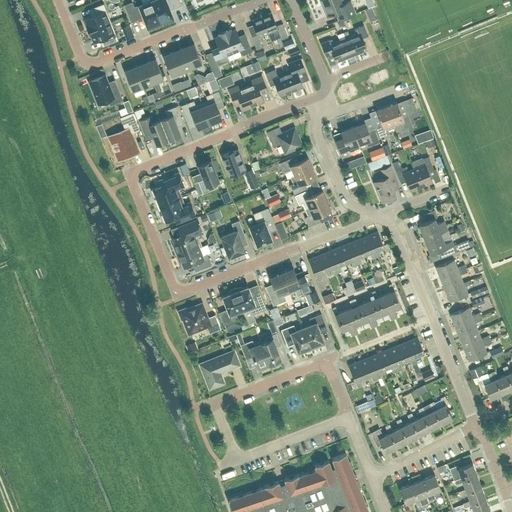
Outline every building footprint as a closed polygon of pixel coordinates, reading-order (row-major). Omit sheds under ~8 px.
[(147,27),(160,22),(151,0),(149,0),(134,6),(132,1),(124,4),(130,21),(138,19),(136,15),(141,13),(147,27)] [(179,0),(151,0),(160,22),(173,17),(170,10),(182,5),(179,0)] [(316,0),(301,0),(305,10),(318,5),(316,0)] [(344,3),(342,0),(335,0),(322,5),(327,17),(338,12),(341,19),(342,19),(355,13),(350,1),(344,3)] [(86,25),(88,30),(110,21),(103,3),(92,7),(95,14),(84,18),(87,25),(86,25)] [(306,10),(311,20),(323,15),(318,5),(306,10)] [(365,10),(369,21),(376,19),(372,8),(365,10)] [(271,12),(261,16),(268,33),(271,41),(281,37),(281,39),(288,36),(282,23),(276,26),(271,12)] [(251,20),(257,33),(251,36),(256,49),(262,47),(258,37),(268,33),(261,16),(251,20)] [(110,21),(88,30),(90,35),(91,35),(93,41),(104,37),(107,44),(118,39),(110,21)] [(347,31),(356,54),(367,50),(362,38),(368,36),(363,24),(353,28),(356,34),(349,36),(347,31)] [(241,56),(252,51),(246,38),(240,40),(235,29),(231,31),(230,29),(224,31),(233,52),(238,50),(241,56)] [(218,65),(229,61),(227,54),(233,52),(224,31),(218,33),(219,35),(214,37),(219,49),(212,52),(218,65)] [(345,38),(339,40),(346,58),(356,54),(347,31),(343,32),(345,38)] [(286,49),(295,46),(292,38),(283,42),(286,49)] [(336,62),(346,58),(339,40),(333,43),(331,39),(321,43),(326,56),(333,54),(336,62)] [(193,43),(183,47),(191,67),(201,62),(193,43)] [(289,57),(300,53),(297,46),(287,50),(289,57)] [(183,47),(173,51),(181,71),(191,67),(183,47)] [(263,50),(255,54),(257,61),(266,57),(263,50)] [(181,71),(173,51),(163,55),(170,75),(181,71)] [(155,58),(145,62),(152,82),(163,78),(155,58)] [(291,71),(284,74),(291,91),(302,86),(297,73),(305,70),(300,58),(288,63),(291,71)] [(251,63),(255,71),(260,68),(257,60),(251,63)] [(145,62),(135,66),(142,86),(152,82),(145,62)] [(142,86),(135,66),(124,71),(132,90),(142,86)] [(275,83),(280,95),(291,91),(284,74),(278,76),(275,69),(265,73),(270,86),(275,83)] [(88,80),(98,104),(107,100),(109,105),(122,100),(114,79),(114,80),(115,83),(110,84),(110,83),(108,82),(104,74),(88,80)] [(252,84),(246,86),(254,106),(264,102),(260,92),(267,90),(262,76),(251,80),(252,84)] [(204,97),(202,92),(194,94),(193,89),(198,87),(198,85),(165,96),(168,103),(195,94),(196,99),(204,97)] [(228,89),(233,103),(239,101),(243,110),(254,106),(246,86),(240,88),(238,85),(228,89)] [(207,100),(201,102),(209,123),(210,123),(221,118),(216,105),(222,103),(223,106),(224,105),(218,90),(205,95),(207,100)] [(195,105),(193,100),(180,105),(185,118),(192,115),(196,124),(197,128),(209,123),(201,102),(195,105)] [(395,131),(402,129),(412,125),(407,113),(402,115),(397,102),(386,106),(394,128),(395,131)] [(166,117),(160,119),(168,139),(180,135),(176,124),(182,122),(183,124),(176,106),(164,111),(166,117)] [(389,134),(388,130),(394,128),(386,106),(376,110),(381,123),(375,125),(380,137),(389,134)] [(108,136),(111,143),(116,141),(123,157),(138,151),(131,132),(138,129),(132,113),(121,117),(125,129),(108,136)] [(160,119),(154,122),(151,115),(139,120),(146,138),(147,138),(146,136),(152,133),(156,144),(168,139),(160,119)] [(365,122),(352,127),(358,144),(366,141),(368,146),(379,142),(374,128),(368,130),(365,122)] [(282,132),(279,126),(266,131),(273,147),(280,143),(285,153),(294,149),(292,145),(300,141),(294,127),(282,132)] [(358,144),(352,127),(340,131),(342,136),(335,139),(341,156),(343,155),(354,151),(352,146),(358,144)] [(409,138),(400,141),(402,148),(411,145),(409,138)] [(423,140),(424,146),(432,145),(430,138),(423,140)] [(237,149),(221,155),(230,176),(245,170),(237,149)] [(428,156),(422,158),(422,157),(410,161),(413,168),(414,168),(421,186),(432,181),(428,172),(434,170),(428,156)] [(292,170),(294,174),(294,175),(312,167),(307,157),(294,162),(292,157),(280,162),(284,173),(292,170)] [(203,178),(198,180),(203,192),(209,190),(214,188),(212,182),(218,179),(210,160),(198,164),(203,178)] [(395,169),(401,183),(406,181),(410,190),(421,186),(414,168),(413,168),(407,171),(405,166),(401,168),(401,167),(398,160),(392,162),(395,169)] [(373,182),(381,202),(396,196),(391,184),(397,182),(390,165),(380,169),(383,177),(373,182)] [(258,169),(260,174),(267,171),(265,166),(258,169)] [(316,177),(312,167),(294,175),(294,174),(290,176),(293,183),(289,184),(294,194),(306,188),(303,183),(316,177)] [(251,170),(245,172),(251,187),(257,185),(251,170)] [(155,196),(159,205),(181,196),(178,188),(183,186),(178,172),(159,180),(161,185),(152,188),(151,190),(153,196),(155,196)] [(299,205),(302,203),(305,209),(326,199),(322,190),(309,195),(307,190),(294,195),(299,205)] [(220,206),(231,202),(227,191),(216,195),(220,206)] [(269,206),(280,201),(276,193),(266,198),(264,199),(267,206),(269,205),(269,206)] [(181,196),(159,205),(162,213),(161,215),(163,221),(165,221),(174,218),(176,223),(195,215),(190,202),(185,204),(181,196)] [(331,210),(326,199),(305,209),(308,216),(304,217),(308,226),(320,221),(318,216),(331,210)] [(448,201),(440,203),(442,210),(450,207),(448,201)] [(249,226),(255,239),(253,240),(256,248),(263,245),(262,243),(271,239),(267,229),(275,226),(268,207),(252,213),(256,223),(249,226)] [(275,222),(290,215),(287,208),(277,212),(278,213),(272,215),(275,222)] [(418,224),(422,234),(445,225),(443,220),(436,223),(434,218),(437,217),(434,210),(423,214),(425,221),(418,224)] [(209,220),(216,218),(214,211),(207,214),(209,220)] [(173,245),(176,253),(201,243),(197,234),(202,232),(197,219),(181,226),(184,235),(182,236),(181,234),(172,238),(174,244),(173,245)] [(221,236),(229,256),(234,254),(235,256),(243,253),(242,250),(244,250),(239,237),(244,235),(238,220),(231,223),(234,231),(221,236)] [(422,234),(426,244),(449,235),(445,225),(422,234)] [(277,231),(280,239),(287,236),(284,229),(277,231)] [(367,235),(376,257),(377,257),(380,255),(378,249),(384,246),(377,231),(367,235)] [(367,235),(357,239),(364,254),(369,252),(372,258),(376,257),(367,235)] [(426,244),(430,254),(437,251),(440,258),(455,252),(452,245),(453,245),(449,235),(426,244)] [(357,239),(348,243),(357,265),(361,263),(358,257),(364,254),(357,239)] [(462,249),(465,248),(470,246),(467,239),(459,242),(462,249)] [(195,262),(198,269),(211,264),(207,253),(201,255),(198,247),(202,246),(201,243),(176,253),(179,261),(181,260),(183,267),(195,262)] [(348,243),(338,247),(344,262),(350,260),(352,266),(357,265),(348,243)] [(338,247),(328,251),(337,273),(341,271),(338,265),(344,262),(338,247)] [(328,251),(318,255),(325,270),(330,268),(333,274),(337,273),(328,251)] [(319,273),(325,270),(318,255),(308,259),(314,274),(315,274),(317,281),(321,279),(319,273)] [(454,259),(435,266),(440,278),(465,267),(464,264),(457,267),(454,259)] [(483,269),(479,262),(471,265),(474,273),(482,270),(483,269)] [(465,267),(440,278),(444,290),(463,282),(460,274),(467,271),(465,267)] [(293,268),(281,272),(289,293),(295,291),(297,295),(310,290),(304,274),(297,277),(295,273),(293,268)] [(289,293),(281,272),(270,277),(272,283),(275,291),(268,293),(272,305),(285,300),(284,295),(289,293)] [(356,291),(364,287),(361,279),(352,283),(356,291)] [(463,282),(444,290),(449,301),(468,294),(464,286),(472,283),(470,279),(463,282)] [(394,309),(401,306),(394,289),(391,283),(388,284),(391,291),(384,294),(394,318),(397,316),(394,309)] [(233,288),(243,312),(250,309),(251,314),(266,308),(261,295),(253,298),(247,285),(241,288),(240,287),(233,288)] [(343,289),(346,295),(355,291),(352,285),(343,289)] [(472,298),(488,291),(486,285),(469,291),(472,298)] [(236,314),(243,312),(233,288),(228,292),(228,293),(222,296),(227,309),(218,312),(223,325),(238,319),(236,314)] [(319,299),(315,290),(308,293),(312,302),(319,299)] [(391,319),(394,318),(384,294),(377,296),(374,290),(371,291),(380,314),(387,311),(391,319)] [(374,317),(380,314),(371,291),(369,292),(371,299),(364,302),(374,326),(377,324),(374,317)] [(331,292),(322,296),(325,304),(334,300),(331,292)] [(472,306),(484,302),(482,296),(470,300),(472,306)] [(355,298),(351,299),(361,322),(368,319),(371,327),(374,326),(364,302),(357,304),(355,298)] [(345,310),(348,318),(354,334),(358,332),(355,325),(361,322),(351,299),(349,300),(352,307),(345,310)] [(304,304),(306,311),(318,308),(317,301),(304,304)] [(206,317),(201,304),(187,309),(186,308),(179,311),(182,319),(183,318),(188,332),(206,325),(209,333),(220,328),(215,314),(206,317)] [(354,334),(348,318),(345,310),(338,312),(335,306),(332,307),(335,314),(341,330),(348,327),(351,335),(354,334)] [(450,314),(454,326),(480,315),(479,311),(471,314),(468,307),(450,314)] [(311,324),(303,327),(310,346),(323,341),(319,330),(326,327),(321,314),(308,318),(311,324)] [(454,326),(459,337),(478,330),(474,322),(482,319),(480,315),(454,326)] [(257,324),(254,317),(246,320),(249,327),(257,324)] [(310,346),(303,327),(295,330),(293,324),(281,329),(286,343),(294,340),(298,351),(310,346)] [(459,337),(463,349),(490,338),(488,335),(481,338),(478,330),(459,337)] [(268,363),(260,341),(253,343),(252,339),(244,342),(239,331),(235,333),(240,344),(245,358),(253,355),(257,367),(260,366),(261,368),(267,366),(266,364),(268,363)] [(267,340),(261,343),(268,363),(271,362),(272,364),(277,362),(277,360),(280,358),(275,347),(280,344),(276,332),(269,335),(266,336),(267,340)] [(417,336),(407,341),(416,363),(420,361),(418,354),(424,352),(417,336)] [(487,353),(484,345),(491,342),(490,338),(463,349),(468,361),(487,353)] [(412,364),(416,363),(407,341),(397,345),(403,360),(410,358),(412,364)] [(401,369),(398,362),(403,360),(397,345),(387,349),(396,371),(401,369)] [(492,358),(503,353),(500,345),(489,350),(492,358)] [(384,368),(390,366),(393,372),(396,371),(387,349),(377,353),(384,368)] [(233,351),(201,364),(210,386),(222,381),(218,371),(237,363),(233,351)] [(381,377),(378,370),(384,368),(377,353),(367,357),(376,379),(381,377)] [(364,376),(370,374),(373,380),(376,379),(367,357),(358,361),(364,376)] [(361,385),(359,378),(364,376),(358,361),(348,365),(354,380),(355,380),(357,386),(361,385)] [(505,374),(498,377),(495,378),(501,393),(511,387),(511,385),(507,373),(509,372),(506,365),(502,367),(505,374)] [(469,369),(472,378),(482,374),(478,366),(469,369)] [(482,374),(480,375),(490,398),(501,393),(495,378),(498,377),(495,370),(492,371),(487,374),(486,372),(482,374)] [(437,408),(434,409),(441,423),(452,417),(445,404),(448,402),(444,395),(440,397),(443,404),(437,408)] [(367,400),(370,407),(376,404),(373,398),(367,400)] [(426,413),(423,415),(430,429),(441,423),(434,409),(437,408),(433,401),(430,402),(429,403),(432,410),(426,413)] [(415,419),(412,421),(419,434),(430,429),(423,415),(426,413),(422,407),(419,408),(418,409),(419,411),(416,413),(418,417),(415,419)] [(359,413),(360,422),(368,421),(366,411),(359,413)] [(404,425),(401,426),(408,440),(419,434),(412,421),(415,419),(411,412),(408,414),(407,414),(408,417),(410,421),(407,423),(404,425)] [(393,430),(390,432),(397,446),(408,440),(401,426),(404,425),(400,418),(397,419),(396,420),(399,427),(393,430)] [(379,428),(370,432),(377,446),(382,444),(385,451),(397,446),(390,432),(393,430),(389,423),(386,425),(385,426),(388,433),(383,435),(379,428)] [(265,487),(228,499),(232,511),(235,511),(240,510),(240,511),(352,511),(353,511),(368,511),(345,452),(332,458),(335,466),(331,467),(328,460),(314,464),(316,469),(298,475),(298,474),(284,478),(285,482),(279,484),(278,480),(264,485),(265,487)] [(457,465),(449,468),(453,480),(461,477),(462,480),(476,474),(472,462),(458,468),(457,465)] [(435,474),(423,479),(428,493),(425,494),(425,495),(428,502),(431,500),(433,500),(432,498),(440,495),(438,489),(440,488),(435,474)] [(461,477),(453,480),(454,483),(455,484),(462,481),(465,488),(466,491),(481,486),(476,474),(462,480),(461,477)] [(423,479),(411,483),(417,498),(414,499),(417,506),(428,501),(425,495),(425,494),(428,493),(423,479)] [(411,483),(399,488),(405,502),(402,503),(405,511),(409,509),(407,502),(414,499),(417,498),(411,483)] [(465,488),(458,491),(459,494),(459,496),(467,493),(469,500),(470,503),(485,497),(481,486),(466,491),(465,488)] [(469,500),(462,503),(463,506),(464,507),(471,504),(473,511),(482,511),(490,509),(485,497),(470,503),(469,500)]
